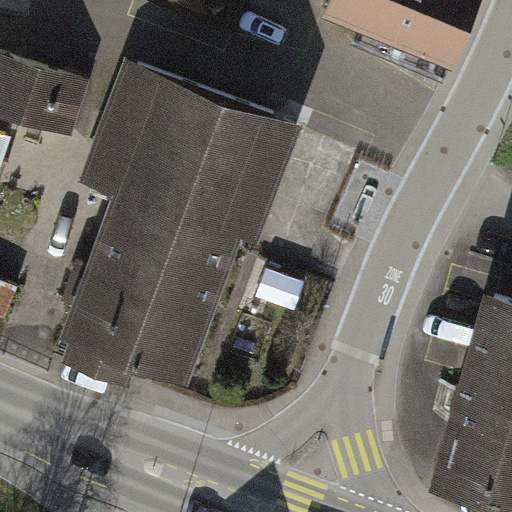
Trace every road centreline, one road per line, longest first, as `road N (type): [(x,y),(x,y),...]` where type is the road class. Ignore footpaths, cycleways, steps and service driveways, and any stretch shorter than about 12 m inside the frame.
road 1 (residential): [(345,391),(378,287),(511,23)]
road 2 (residential): [(345,391),(242,457),(173,475)]
road 3 (tertiary): [(0,405),(173,475)]
road 4 (residential): [(365,511),(345,391)]
